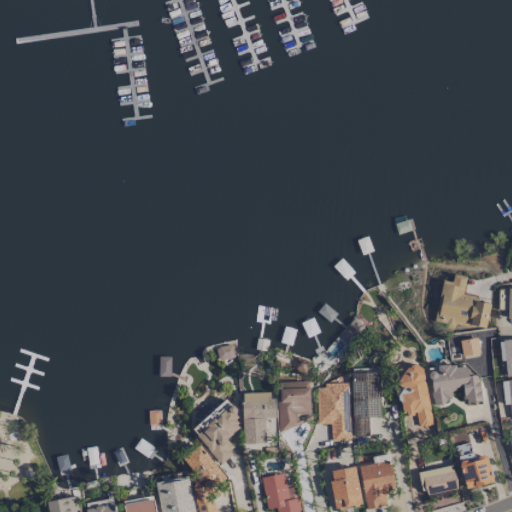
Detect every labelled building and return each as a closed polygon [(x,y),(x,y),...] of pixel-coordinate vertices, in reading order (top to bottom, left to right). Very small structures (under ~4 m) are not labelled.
[(441,281),(436,319),(485,326),(488,304),(474,302),(475,296),(462,295),(465,278),(452,276),(451,282),(441,281)] [(479,354),(476,338),(459,341),(462,357),(479,354)] [(511,339),(502,340),(504,376),(511,375),(511,339)] [(481,401),(477,375),(467,376),(465,364),(436,368),(436,369),(428,370),(432,404),(451,402),(449,390),(462,388),(464,404),(481,401)] [(422,365),(398,368),(401,386),(397,386),(401,415),(415,413),(417,427),(431,425),(422,365)] [(350,373),(352,436),(368,436),(368,417),(380,417),(378,372),(350,373)] [(511,379),(501,381),(503,405),(508,405),(509,419),(511,418),(511,379)] [(277,382),(278,426),(310,425),(308,381),(277,382)] [(316,424),(329,424),(330,442),(348,441),(347,383),(322,384),(323,388),(315,388),(316,424)] [(264,418),(273,418),(273,392),(241,393),(242,444),(264,444),(264,418)] [(219,463),(235,450),(226,440),(239,428),(233,421),(239,415),(224,399),(190,430),(219,463)] [(492,483),(486,455),(473,458),(472,453),(462,455),(460,446),(455,447),(464,489),(492,483)] [(394,490),(388,454),(371,457),(372,464),(358,466),(365,509),(386,506),(383,491),(394,490)] [(456,490),(452,465),(418,472),(423,498),(444,494),(443,492),(456,490)] [(334,510),(361,505),(354,467),(327,471),(334,510)] [(266,510),(275,508),(275,511),(299,511),(297,498),(287,500),(282,473),(259,478),(266,510)] [(154,482),(159,511),(195,511),(189,476),(154,482)] [(46,501),(47,511),(79,511),(77,496),(46,501)] [(121,502),(123,511),(154,511),(151,496),(121,502)] [(115,511),(114,498),(84,503),(85,511),(115,511)]
